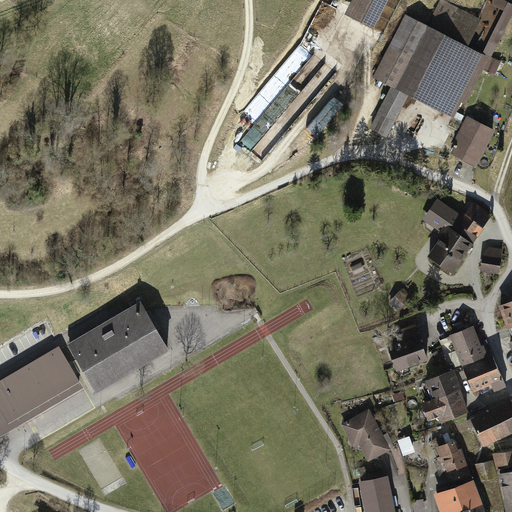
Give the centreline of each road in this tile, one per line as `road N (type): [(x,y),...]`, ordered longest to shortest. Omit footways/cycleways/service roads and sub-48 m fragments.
road 1 (residential): [(0,294),(92,279),(198,214),(360,151),(479,193),(494,202),(511,238)]
road 2 (track): [(198,214),(205,158),(246,56),(249,0)]
road 3 (residential): [(0,460),(110,511)]
